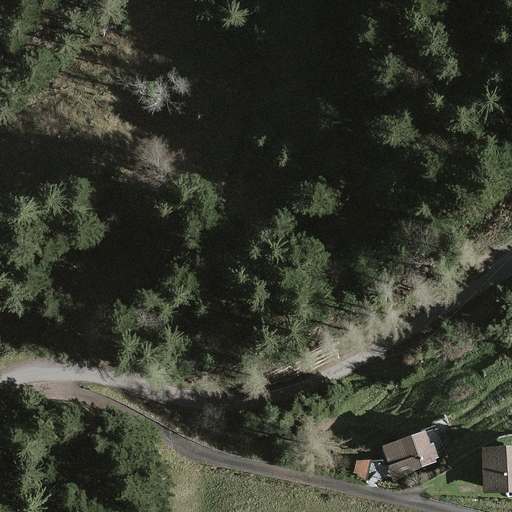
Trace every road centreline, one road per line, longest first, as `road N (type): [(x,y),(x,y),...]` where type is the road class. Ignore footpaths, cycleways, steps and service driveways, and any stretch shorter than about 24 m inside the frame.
road 1 (unclassified): [(88,372),(170,398),(222,402),(350,351),(511,261)]
road 2 (residential): [(458,511),(207,455),(97,399),(88,372)]
